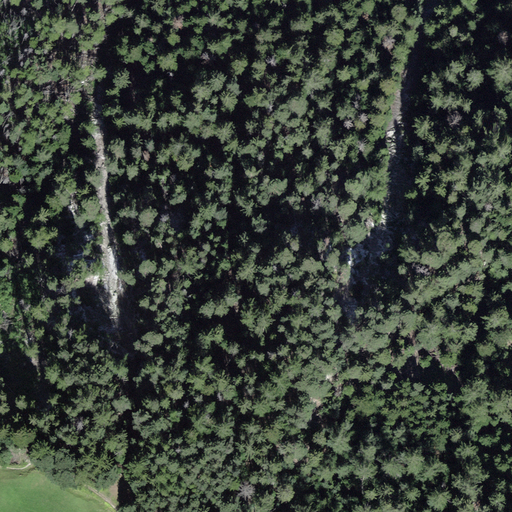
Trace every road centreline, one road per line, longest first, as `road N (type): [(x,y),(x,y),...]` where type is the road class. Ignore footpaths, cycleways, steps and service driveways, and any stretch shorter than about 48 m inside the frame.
road 1 (motorway): [(0,299),(222,0)]
road 2 (motorway): [(137,0),(0,178)]
